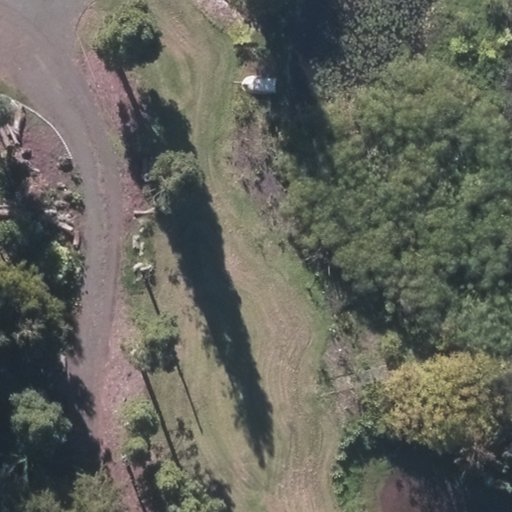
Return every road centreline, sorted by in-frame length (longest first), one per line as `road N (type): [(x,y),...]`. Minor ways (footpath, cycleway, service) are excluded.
road 1 (track): [(0,176),(24,249),(141,511)]
road 2 (track): [(168,144),(167,0)]
